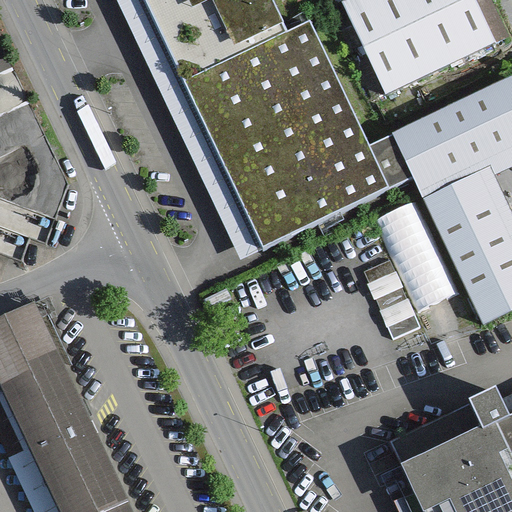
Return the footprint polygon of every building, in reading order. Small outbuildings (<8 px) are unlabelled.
[(280,0),(148,0),(271,257),(398,197),(319,32),(300,41),(280,0)] [(504,50),(481,0),(366,0),(350,7),(391,99),(504,50)] [(511,176),(511,89),(401,143),(495,335),(511,326),(511,194),(505,180),(511,176)] [(415,204),(376,222),(418,314),(456,297),(415,204)] [(416,313),(389,324),(396,340),(423,329),(416,313)] [(136,511),(45,314),(0,334),(0,372),(64,511),(136,511)] [(511,511),(511,423),(503,404),(399,451),(426,511),(511,511)]
